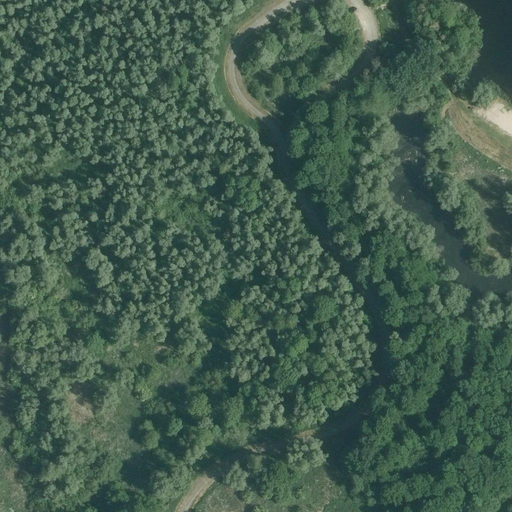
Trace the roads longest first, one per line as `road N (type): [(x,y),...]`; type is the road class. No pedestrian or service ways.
road 1 (unclassified): [(185,511),(208,480),(239,457),(344,430),(385,390),(391,329),(358,268),(289,179),(283,143)]
road 2 (unclassified): [(283,143),(296,113),(363,64),(364,15),(344,0)]
